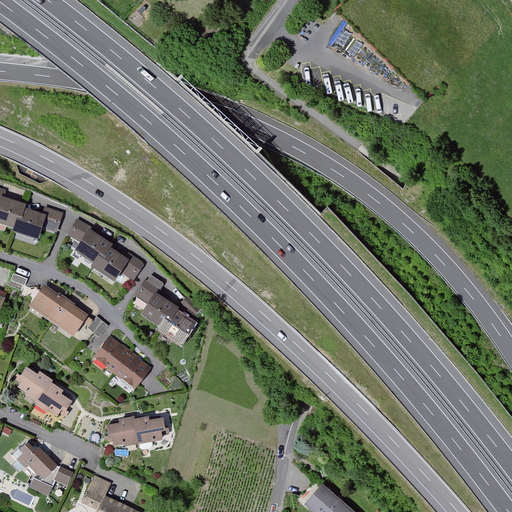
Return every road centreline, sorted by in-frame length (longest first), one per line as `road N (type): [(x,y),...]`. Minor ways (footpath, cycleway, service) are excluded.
road 1 (motorway): [(0,2),(166,136),(288,254),(507,511)]
road 2 (motorway): [(511,464),(336,258),(214,139),(49,0)]
road 3 (motorway): [(511,351),(419,238),(290,144),(169,98),(0,70)]
road 4 (motorway): [(0,137),(59,164),(195,258),(304,352),(457,511)]
road 5 (residential): [(0,413),(83,451),(91,466),(137,488)]
road 6 (residential): [(113,312),(80,287),(0,254)]
